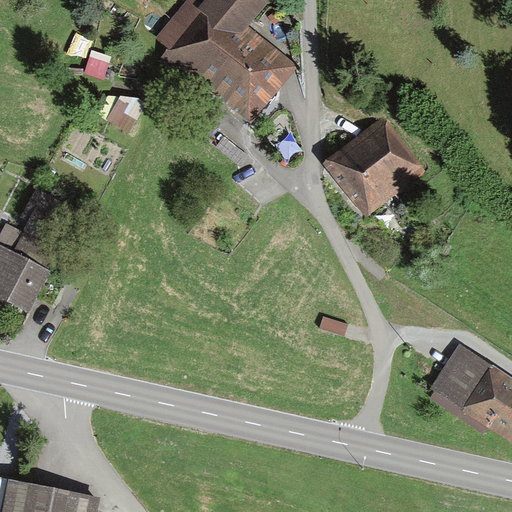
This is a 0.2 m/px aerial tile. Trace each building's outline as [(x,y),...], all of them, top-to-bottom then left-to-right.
[(168,38),(180,48),(170,60),(196,80),(206,68),(250,105),(280,69),(235,32),(251,12),(256,16),(266,4),(261,0),(217,0),(208,12),(196,3),(168,38)] [(100,135),(118,145),(146,106),(123,90),(104,120),(108,123),(100,135)] [(404,178),(421,164),(381,118),(327,165),(358,202),(397,169),(404,178)] [(228,126),(218,138),(243,161),(253,149),(228,126)] [(0,299),(17,309),(67,223),(56,216),(62,207),(29,188),(15,211),(26,218),(17,234),(0,223),(0,299)] [(343,338),(350,323),(323,311),(316,326),(343,338)] [(511,378),(461,345),(431,391),(488,428),(494,419),(511,431),(511,378)] [(0,505),(0,511),(90,511),(94,496),(6,477),(0,505)]
